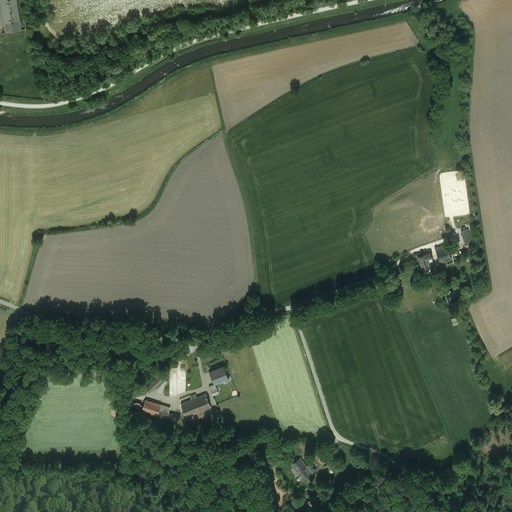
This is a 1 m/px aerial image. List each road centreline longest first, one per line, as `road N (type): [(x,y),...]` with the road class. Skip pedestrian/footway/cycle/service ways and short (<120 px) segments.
road 1 (unclassified): [(0,301),(40,320),(183,341),(293,307),(337,437),(384,454),(439,511)]
road 2 (track): [(362,0),(196,39),(69,100),(0,102)]
